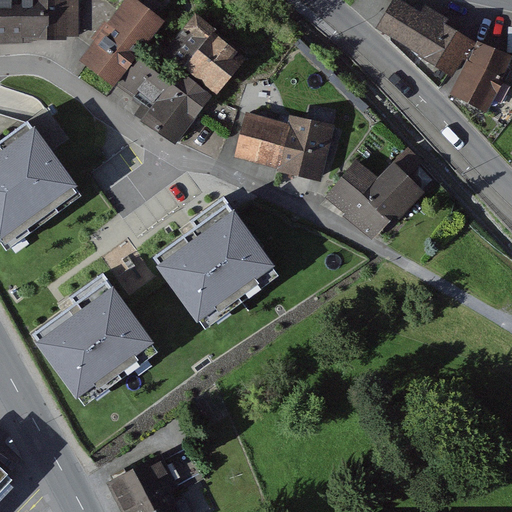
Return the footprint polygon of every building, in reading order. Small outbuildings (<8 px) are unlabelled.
[(17,0),(0,0),(0,11),(17,13),(17,0)] [(173,24),(135,0),(128,0),(86,66),(192,134),(214,100),(151,59),(173,24)] [(41,16),(0,14),(0,45),(52,47),(52,40),(81,41),(82,3),(42,2),(41,16)] [(504,55),(407,2),(388,37),(485,90),(504,55)] [(257,62),(203,19),(171,59),(224,102),(257,62)] [(291,127),(252,117),(240,160),(328,184),(343,128),(294,115),(291,127)] [(44,130),(0,160),(0,237),(5,244),(85,187),(44,130)] [(382,183),(361,164),(328,198),(377,245),(428,192),(399,165),(382,183)] [(243,210),(166,266),(207,323),(284,267),(243,210)] [(121,286),(44,343),(85,400),(163,343),(121,286)] [(0,496),(18,477),(0,459),(0,496)] [(187,511),(160,460),(114,484),(128,511),(187,511)]
